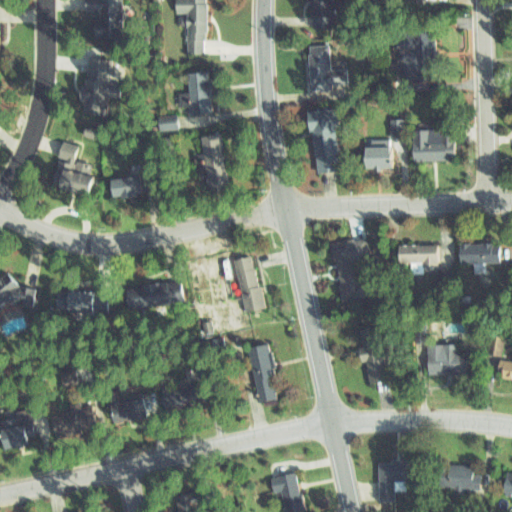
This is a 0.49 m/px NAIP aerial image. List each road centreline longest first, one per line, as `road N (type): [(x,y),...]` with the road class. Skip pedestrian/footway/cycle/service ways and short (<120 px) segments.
road 1 (residential): [(511,203),(313,204),(108,243),(44,231),(0,207)]
road 2 (residential): [(265,0),(267,97),(353,511)]
road 3 (residential): [(511,422),(333,421),(0,493)]
road 4 (residential): [(46,0),(44,95),(0,194)]
road 5 (residential): [(483,0),(489,203)]
